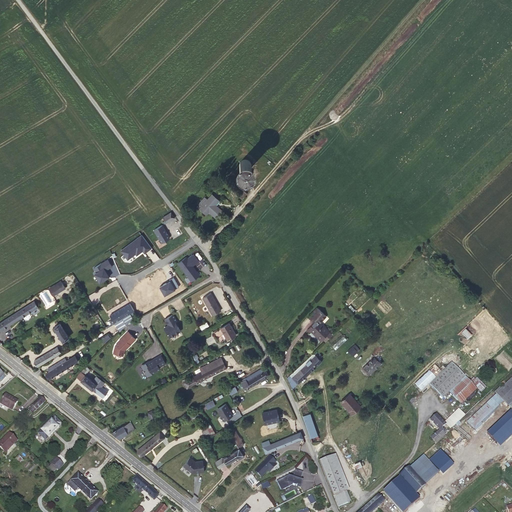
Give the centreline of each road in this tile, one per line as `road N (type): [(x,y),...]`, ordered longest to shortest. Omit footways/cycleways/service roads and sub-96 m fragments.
road 1 (track): [(204,245),(418,0)]
road 2 (residential): [(220,273),(284,384),(335,511)]
road 3 (secondary): [(0,352),(196,511)]
road 4 (unclassified): [(146,173),(16,0)]
road 5 (residential): [(146,173),(220,273)]
